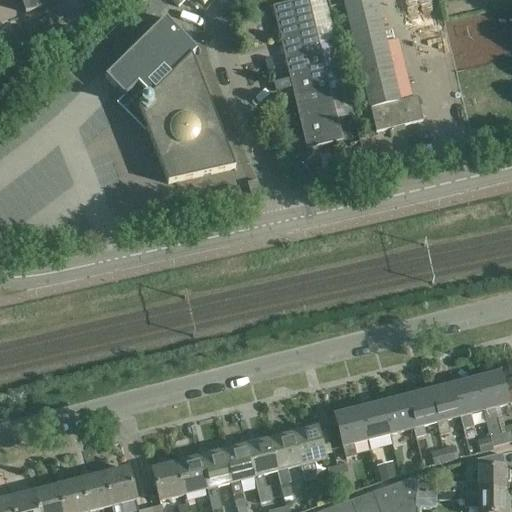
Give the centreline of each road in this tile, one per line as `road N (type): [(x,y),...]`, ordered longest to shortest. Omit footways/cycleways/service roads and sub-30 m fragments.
road 1 (residential): [(0,436),(511,305)]
road 2 (unclassified): [(283,224),(218,46),(237,0)]
road 3 (unclassified): [(283,224),(511,167)]
road 4 (unclassified): [(112,263),(283,224)]
